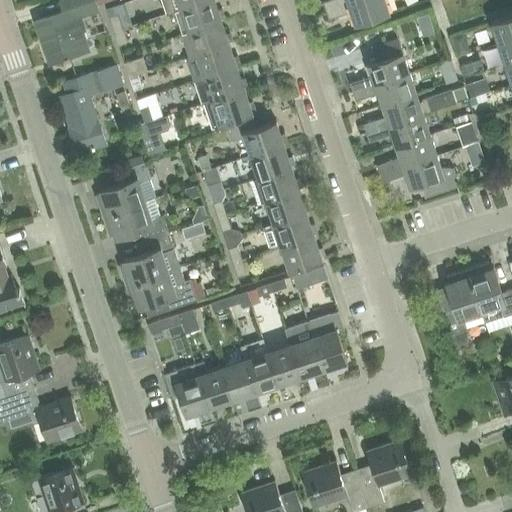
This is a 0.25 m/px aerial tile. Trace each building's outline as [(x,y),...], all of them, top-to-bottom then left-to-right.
[(35,20),(50,63),(89,50),(82,31),(85,30),(79,11),(97,5),(96,4),(94,0),(59,0),(63,10),(35,20)] [(162,0),(167,13),(174,10),(181,8),(205,0),(162,0)] [(182,33),(189,31),(222,19),(221,18),(224,17),(221,9),(219,10),(215,0),(205,0),(181,8),(174,10),(182,33)] [(323,0),(326,10),(355,0),(323,0)] [(385,0),(355,0),(326,10),(329,19),(351,11),(355,23),(390,12),(385,0)] [(115,30),(123,27),(118,13),(110,16),(115,30)] [(511,14),(491,21),(498,42),(511,37),(511,14)] [(189,31),(182,33),(187,48),(189,48),(194,46),(197,54),(229,42),(229,41),(231,40),(229,32),(226,33),(222,19),(189,31)] [(123,27),(115,30),(119,44),(127,41),(123,27)] [(464,32),(452,36),(455,46),(467,41),(464,32)] [(372,74),(350,82),(353,91),(410,72),(398,37),(372,46),(376,59),(368,62),(372,74)] [(511,37),(498,42),(505,63),(511,60),(511,37)] [(204,76),(237,65),(237,64),(239,63),(236,55),(234,56),(229,42),(197,54),(204,76)] [(147,70),(143,56),(125,62),(130,76),(138,73),(147,70)] [(460,64),(464,76),(476,73),(472,61),(460,64)] [(60,95),(70,126),(68,127),(76,152),(105,142),(89,94),(122,83),(116,64),(63,81),(67,93),(60,95)] [(204,102),(245,88),(244,87),(246,86),(244,78),(241,78),(237,65),(204,76),(194,80),(202,103),(204,102)] [(455,71),(445,75),(448,81),(457,78),(455,71)] [(417,92),(410,72),(353,91),(356,100),(378,92),(382,104),(417,92)] [(138,73),(130,76),(134,90),(143,87),(138,73)] [(464,85),(455,88),(459,100),(468,98),(464,85)] [(204,102),(214,133),(227,128),(251,120),(248,113),(252,111),(252,109),(254,108),(251,100),(249,101),(245,88),(204,102)] [(420,101),(417,92),(382,104),(386,115),(363,123),(366,132),(424,113),(456,102),(452,88),(422,98),(423,100),(420,101)] [(125,90),(117,93),(121,105),(129,102),(125,90)] [(477,95),(468,98),(471,105),(480,102),(477,95)] [(145,121),(153,118),(148,104),(140,107),(145,121)] [(469,112),(458,116),(461,124),(472,121),(469,112)] [(162,115),(153,118),(158,132),(161,131),(168,129),(170,122),(167,113),(162,115)] [(392,133),(396,145),(430,133),(424,113),(366,132),(369,141),(392,133)] [(153,118),(145,121),(149,135),(158,132),(153,118)] [(251,154),(284,143),(284,142),(286,141),(283,133),(281,134),(276,120),(253,128),(251,120),(227,128),(229,135),(229,136),(230,137),(231,137),(232,138),(233,138),(235,138),(245,135),(251,154)] [(461,124),(456,126),(462,144),(478,139),(472,121),(461,124)] [(437,154),(430,133),(396,145),(400,156),(377,164),(380,173),(437,154)] [(259,177),(292,166),(291,165),(294,164),(291,156),(289,156),(284,143),(251,154),(259,177)] [(140,153),(125,158),(128,167),(143,162),(140,153)] [(203,170),(211,167),(206,154),(198,156),(203,170)] [(454,166),(441,166),(437,154),(380,173),(383,182),(406,174),(410,187),(424,182),(428,194),(425,195),(426,196),(460,185),(454,166)] [(103,214),(145,200),(139,182),(151,178),(145,161),(143,162),(128,167),(122,168),(126,180),(100,189),(101,192),(96,194),(103,214)] [(211,167),(203,170),(207,184),(221,180),(217,166),(211,167)] [(255,204),(266,200),(299,189),(299,187),(301,187),(299,178),(296,179),(292,166),(259,177),(247,181),(255,204)] [(197,184),(185,188),(189,198),(200,194),(197,184)] [(274,223),(307,212),(307,210),(309,209),(306,201),(304,202),(299,189),(266,200),(274,223)] [(142,228),(146,239),(168,231),(163,214),(151,218),(145,200),(103,214),(110,234),(115,233),(116,236),(142,228)] [(218,216),(226,213),(222,200),(213,202),(218,216)] [(263,226),(270,249),(282,245),(315,234),(314,233),(316,232),(314,224),(311,225),(307,212),(274,223),(263,226)] [(226,213),(218,216),(223,230),(231,227),(226,213)] [(202,221),(192,224),(195,230),(199,233),(205,231),(202,221)] [(126,284),(168,270),(180,266),(168,231),(146,239),(149,250),(123,258),(125,262),(120,264),(126,284)] [(282,245),(290,269),(322,258),(322,256),(324,255),(321,247),(319,248),(315,234),(282,245)] [(233,261),(241,259),(237,245),(228,247),(233,261)] [(0,246),(0,310),(24,303),(19,287),(16,288),(11,274),(9,274),(0,246)] [(241,259),(233,261),(238,275),(246,273),(241,259)] [(470,273),(482,311),(485,321),(503,315),(504,317),(511,313),(511,288),(502,292),(493,265),(470,273)] [(169,309),(192,301),(198,299),(191,278),(185,280),(180,266),(168,270),(126,284),(133,304),(138,302),(139,306),(165,297),(169,309)] [(307,270),(293,275),(296,283),(310,278),(307,270)] [(470,273),(446,281),(454,307),(443,311),(451,334),(468,328),(464,317),(482,311),(470,273)] [(270,282),(273,291),(287,286),(284,278),(270,282)] [(273,291),(270,282),(256,287),(259,295),(273,291)] [(224,297),(227,306),(241,301),(243,305),(251,302),(247,290),(224,297)] [(227,306),(224,297),(211,302),(213,310),(227,306)] [(58,331),(50,302),(32,307),(40,336),(58,331)] [(179,313),(182,321),(186,332),(200,328),(193,308),(179,313)] [(182,321),(179,313),(165,317),(168,326),(182,321)] [(321,321),(317,322),(309,324),(313,335),(324,368),(325,367),(326,370),(334,367),(333,365),(347,360),(336,327),(324,331),(321,321)] [(466,329),(451,334),(455,345),(470,340),(466,329)] [(0,398),(33,388),(28,372),(37,368),(26,334),(0,342),(0,358),(7,378),(0,380),(0,398)] [(324,368),(313,335),(290,342),(301,375),(303,375),(303,377),(311,374),(311,372),(324,368)] [(267,350),(263,338),(241,346),(244,357),(256,390),(257,390),(258,392),(266,390),(265,387),(278,383),(267,350)] [(267,350),(278,383),(280,382),(281,385),(289,382),(288,380),(301,375),(290,342),(267,350)] [(256,390),(244,357),(222,365),(233,398),(234,397),(235,400),(243,397),(242,395),(256,390)] [(199,373),(210,405),(212,405),(212,407),(220,404),(220,402),(233,398),(222,365),(207,370),(203,359),(195,362),(199,373)] [(199,373),(195,362),(164,372),(173,397),(180,394),(187,413),(189,412),(190,414),(198,412),(197,410),(210,405),(199,373)] [(511,371),(491,379),(503,413),(511,410),(511,371)] [(0,398),(0,419),(31,409),(35,421),(40,419),(46,440),(82,428),(71,395),(39,406),(33,388),(0,398)] [(359,476),(369,506),(385,501),(379,484),(412,473),(400,437),(366,449),(373,471),(359,476)] [(369,506),(359,476),(344,481),(336,458),(302,470),(314,507),(347,495),(353,511),(369,506)] [(76,511),(74,505),(83,502),(71,466),(39,477),(51,511),(49,511),(76,511)] [(247,511),(302,511),(298,496),(282,501),(275,478),(241,490),(247,511)]
